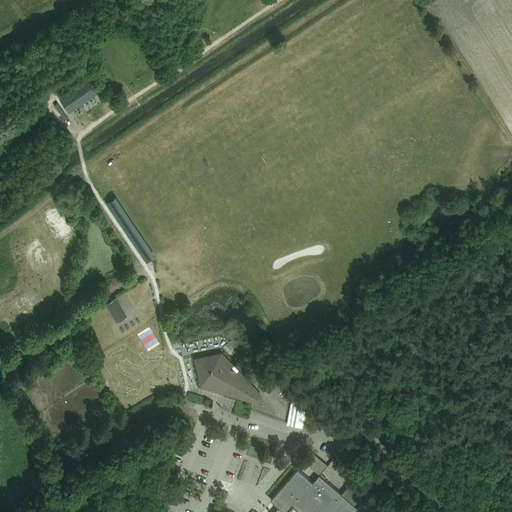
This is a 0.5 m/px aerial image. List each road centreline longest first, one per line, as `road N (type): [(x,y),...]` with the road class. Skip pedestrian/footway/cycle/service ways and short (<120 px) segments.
road 1 (residential): [(473,511),(403,470),(366,435),(288,440),(192,406)]
road 2 (track): [(192,406),(166,406),(0,508)]
